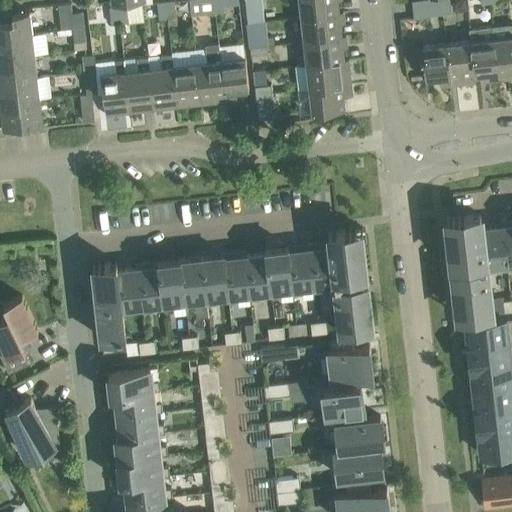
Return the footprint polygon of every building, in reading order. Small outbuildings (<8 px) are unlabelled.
[(167,0),(160,0),(159,0),(161,17),(170,16),(167,0)] [(175,0),(167,0),(170,16),(177,15),(175,0)] [(215,0),(191,0),(193,13),(216,10),(215,0)] [(223,0),(215,0),(216,10),(225,9),(223,0)] [(249,24),(260,23),(265,22),(261,0),(249,0),(246,0),(249,24)] [(300,0),(302,15),(334,11),(332,0),(300,0)] [(434,14),(432,0),(412,0),(415,16),(434,14)] [(450,0),(432,0),(434,14),(452,12),(450,0)] [(127,4),(119,5),(121,21),(130,20),(127,4)] [(121,21),(119,5),(111,6),(113,23),(121,21)] [(7,20),(0,20),(0,43),(15,41),(15,34),(32,32),(30,10),(7,13),(7,20)] [(302,15),(305,39),(337,35),(335,23),(345,22),(343,10),(334,11),(302,15)] [(72,12),(71,12),(72,27),(84,26),(82,11),(72,12)] [(511,22),(494,25),(500,78),(511,76),(511,22)] [(249,24),(252,48),(268,47),(267,38),(262,38),(260,23),(249,24)] [(470,28),(471,40),(475,72),(487,71),(488,80),(500,78),(494,25),(470,28)] [(84,26),(72,27),(74,41),(86,40),(84,26)] [(15,41),(0,43),(0,64),(18,63),(17,56),(35,54),(32,32),(15,34),(15,41)] [(307,63),(339,59),(338,47),(347,46),(346,34),(337,35),(305,39),(306,55),(297,56),(298,64),(307,63)] [(471,40),(447,42),(451,75),(452,84),(476,81),(475,72),(471,40)] [(207,60),(198,61),(203,103),(213,102),(212,93),(224,91),(225,100),(227,100),(222,58),(221,58),(219,42),(206,43),(207,60)] [(451,75),(447,42),(422,45),(426,78),(439,76),(440,85),(452,84),(451,75)] [(268,47),(252,48),(253,57),(269,54),(268,47)] [(172,52),(149,55),(156,108),(166,107),(165,98),(177,97),(178,106),(179,106),(173,64),(172,52)] [(18,63),(0,64),(0,86),(20,84),(20,77),(37,75),(35,54),(17,56),(18,63)] [(127,69),(132,111),(142,110),(141,101),(153,99),(154,109),(156,108),(149,55),(125,57),(127,69)] [(83,56),(84,72),(97,70),(95,56),(83,56)] [(245,56),(222,58),(227,100),(237,99),(236,90),(249,88),(245,56)] [(307,63),(310,87),(342,83),(341,71),(350,70),(349,58),(339,59),(307,63)] [(198,61),(173,64),(179,106),(190,104),(189,95),(200,94),(202,103),(203,103),(198,61)] [(130,111),(132,111),(127,69),(102,72),(106,114),(118,113),(117,103),(129,102),(130,111)] [(97,70),(84,72),(87,94),(98,92),(97,70)] [(20,84),(0,86),(0,97),(1,108),(23,106),(22,99),(40,97),(37,75),(20,77),(20,84)] [(342,83),(310,87),(313,112),(345,108),(344,95),(353,94),(351,82),(342,83)] [(256,88),(257,95),(273,93),(272,86),(256,88)] [(273,93),(257,95),(259,118),(276,116),(273,93)] [(23,106),(1,108),(4,130),(43,126),(40,97),(22,99),(23,106)] [(83,106),(85,120),(95,119),(93,105),(83,106)] [(480,213),(464,215),(465,223),(448,225),(450,238),(453,261),(456,261),(457,270),(454,271),(454,274),(455,274),(455,272),(461,272),(466,314),(492,311),(482,226),(480,213)] [(502,224),(506,262),(507,269),(511,268),(511,219),(501,220),(502,224)] [(502,224),(482,226),(487,271),(495,270),(494,263),(506,262),(502,224)] [(329,231),(330,240),(341,329),(366,326),(364,304),(371,303),(368,281),(365,281),(364,272),(367,271),(364,235),(347,237),(346,229),(329,231)] [(309,243),(314,284),(315,291),(324,290),(323,283),(335,281),(330,240),(309,243)] [(288,245),(292,286),(293,293),(303,292),(302,285),(314,284),(309,243),(288,245)] [(266,247),(267,251),(271,289),(272,296),(281,295),(281,288),(292,286),(288,245),(266,247)] [(223,252),(228,294),(229,301),(238,300),(238,293),(249,291),(245,254),(247,254),(246,250),(223,252)] [(245,254),(249,291),(250,298),(260,297),(259,290),(271,289),(267,251),(247,254),(245,254)] [(202,255),(207,303),(217,302),(216,295),(228,294),(223,252),(202,255)] [(185,299),(186,306),(195,305),(197,317),(209,315),(207,303),(202,255),(180,257),(185,299)] [(159,260),(164,301),(164,308),(174,307),(173,300),(185,299),(180,257),(159,260)] [(159,260),(137,262),(138,266),(142,304),(143,311),(153,310),(152,303),(164,301),(159,260)] [(104,351),(127,348),(123,313),(118,268),(117,261),(105,262),(106,270),(95,272),(104,351)] [(142,304),(138,266),(118,268),(123,313),(131,312),(130,305),(142,304)] [(26,334),(39,328),(22,294),(0,305),(5,316),(0,318),(0,339),(3,347),(0,347),(0,353),(8,372),(33,360),(27,347),(31,345),(26,334)] [(511,306),(511,298),(503,299),(504,311),(511,309),(511,306)] [(511,316),(467,322),(469,344),(509,340),(509,341),(511,340),(511,316)] [(328,331),(327,319),(319,320),(320,332),(328,331)] [(319,320),(311,321),(312,333),(320,332),(319,320)] [(285,336),(284,324),(276,325),(277,337),(285,336)] [(276,325),(268,326),(269,338),(277,337),(276,325)] [(242,341),(241,329),(233,330),(234,342),(242,341)] [(226,343),(234,342),(233,330),(225,331),(226,343)] [(199,346),(198,334),(190,335),(191,347),(199,346)] [(183,348),(191,347),(190,335),(182,336),(183,348)] [(333,376),(360,373),(373,372),(370,343),(357,345),(356,336),(329,339),(333,376)] [(156,351),(155,339),(147,340),(148,352),(156,351)] [(140,353),(148,352),(147,340),(139,341),(140,353)] [(469,344),(471,366),(472,366),(511,361),(509,341),(509,340),(469,344)] [(286,356),(285,344),(261,346),(262,359),(286,356)] [(199,369),(211,368),(210,360),(198,361),(199,369)] [(511,370),(511,361),(472,366),(474,387),(511,383),(511,370)] [(116,394),(153,389),(161,388),(159,379),(152,380),(151,366),(113,370),(116,394)] [(334,384),(324,385),(327,413),(364,409),(360,373),(333,376),(334,384)] [(290,393),(289,380),(265,383),(266,396),(290,393)] [(511,383),(474,387),(477,409),(511,404),(511,383)] [(0,405),(16,397),(10,385),(0,390),(0,405)] [(118,415),(156,411),(163,410),(162,400),(155,401),(153,389),(116,394),(118,415)] [(215,403),(214,395),(202,397),(203,404),(215,403)] [(6,409),(30,455),(55,442),(60,442),(57,405),(37,406),(31,396),(6,409)] [(216,411),(215,403),(203,404),(204,412),(216,411)] [(511,404),(477,409),(476,409),(479,430),(511,426),(511,404)] [(341,447),(384,443),(381,414),(365,416),(364,409),(327,413),(329,427),(338,426),(341,447)] [(121,436),(158,432),(165,431),(164,422),(157,422),(156,411),(118,415),(120,435),(121,436)] [(294,429),(293,416),(269,419),(271,432),(294,429)] [(511,426),(479,430),(482,453),(511,449),(511,426)] [(119,458),(161,454),(168,453),(167,443),(160,444),(158,432),(121,436),(120,435),(116,435),(119,458)] [(207,439),(208,447),(219,446),(219,438),(207,439)] [(341,447),(336,447),(339,475),(344,474),(345,483),(372,480),(371,471),(383,470),(380,443),(341,447)] [(208,455),(220,454),(219,446),(208,447),(208,455)] [(121,480),(163,475),(170,474),(169,465),(162,465),(161,454),(119,458),(121,480)] [(511,474),(484,478),(487,503),(511,500),(511,474)] [(124,501),(128,501),(166,497),(173,496),(172,486),(165,487),(163,475),(121,480),(124,501)] [(301,488),(299,475),(275,477),(277,490),(301,488)] [(346,491),(338,492),(340,511),(390,511),(387,486),(373,488),(372,480),(345,483),(346,491)] [(212,490),(224,489),(223,481),(212,482),(212,490)] [(279,503),(302,500),(301,488),(277,490),(279,503)] [(213,498),(225,497),(224,489),(212,490),(213,498)] [(174,511),(174,507),(167,508),(166,497),(128,501),(129,511),(174,511)]
